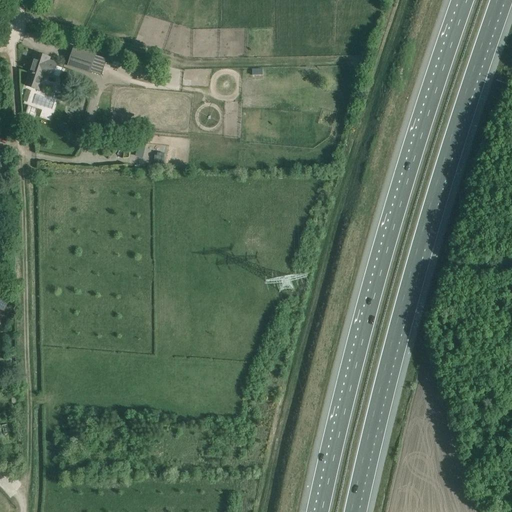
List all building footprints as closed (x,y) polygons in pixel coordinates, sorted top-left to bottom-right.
[(68,65),(90,72),(96,55),(74,48),(68,65)] [(19,64),(26,64),(25,50),(18,51),(19,64)] [(30,74),(26,86),(39,90),(41,85),(39,84),(41,78),(43,78),(44,75),(52,77),(53,75),(56,66),(57,64),(48,61),(49,58),(36,53),(29,73),(30,74)] [(21,102),(31,107),(37,92),(27,88),(21,102)] [(0,292),(0,308),(3,310),(9,297),(0,292)]
